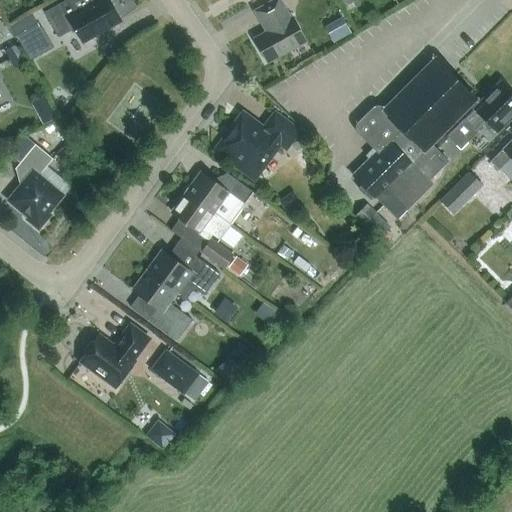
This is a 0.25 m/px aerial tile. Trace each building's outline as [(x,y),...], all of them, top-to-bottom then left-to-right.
[(99,0),(75,14),(67,0),(45,13),(59,37),(75,29),(83,43),(121,21),(109,0),(99,0)] [(291,18),(280,0),(274,0),(255,11),(262,25),(264,26),(266,26),(269,31),(254,39),(268,63),(306,42),(293,17),(291,18)] [(340,0),(345,10),(360,3),(358,0),(340,0)] [(23,49),(45,36),(32,13),(10,25),(23,49)] [(331,41),(349,32),(342,16),(323,25),(331,41)] [(22,54),(16,43),(5,49),(12,60),(22,54)] [(374,149),(368,155),(371,158),(353,176),(375,197),(399,218),(433,184),(429,179),(448,160),(432,144),(476,100),(433,57),(432,58),(434,59),(385,107),(384,106),(383,107),(385,109),(380,114),(373,107),(357,122),(356,126),(356,129),(357,132),(374,149)] [(511,115),(511,93),(502,83),(447,136),(460,149),(478,132),(476,131),(487,121),(497,131),(511,115)] [(298,132),(275,115),(264,130),(243,115),(217,150),(254,178),(280,143),(286,147),(298,132)] [(511,139),(490,161),(499,171),(511,157),(511,139)] [(39,229),(50,215),(48,213),(62,195),(39,176),(53,159),(35,144),(15,169),(27,179),(9,200),(29,217),(27,219),(39,229)] [(483,185),(470,171),(440,201),(453,214),(483,185)] [(201,172),(186,192),(215,213),(230,225),(253,193),(226,173),(226,174),(230,177),(222,188),(201,172)] [(289,214),(303,203),(293,190),(279,201),(289,214)] [(230,225),(215,213),(186,192),(171,212),(200,233),(204,228),(219,239),(230,225)] [(356,215),(380,238),(391,227),(368,203),(356,215)] [(233,256),(211,239),(201,252),(224,269),(225,267),(233,256)] [(195,256),(186,268),(162,251),(148,271),(177,292),(187,300),(195,289),(204,296),(220,275),(195,256)] [(233,256),(225,267),(238,277),(246,265),(233,256)] [(169,303),(177,292),(148,271),(133,291),(157,308),(148,320),(176,341),(191,320),(169,303)] [(116,388),(135,362),(134,361),(150,339),(130,325),(118,342),(120,343),(116,348),(100,336),(95,342),(90,342),(84,351),(85,356),(80,362),(116,388)] [(184,395),(199,374),(165,349),(149,370),(184,395)] [(157,420),(144,433),(159,447),(171,433),(157,420)]
